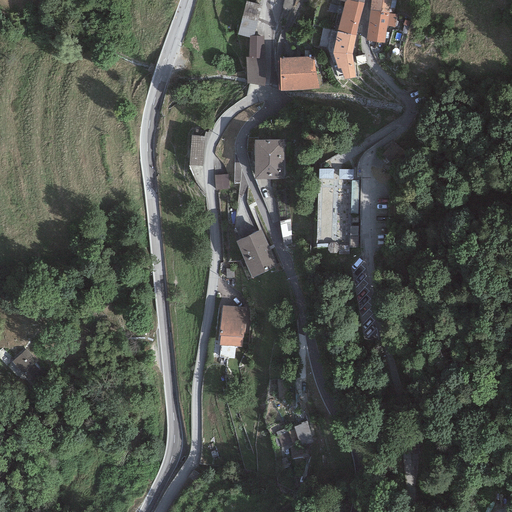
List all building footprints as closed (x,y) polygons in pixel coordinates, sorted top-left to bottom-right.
[(364,4),(349,0),(345,0),(345,2),(337,31),(356,36),(364,4)] [(371,0),(370,10),(389,13),(390,0),(371,0)] [(261,5),(245,1),(237,35),(249,38),(250,36),(254,37),(261,5)] [(366,40),(384,43),(387,26),(395,27),(396,14),(389,14),(389,13),(370,10),(366,40)] [(356,36),(337,31),(333,53),(338,69),(340,68),(344,79),(355,78),(352,54),(356,36)] [(246,58),(247,83),(264,86),(266,76),(264,36),(254,37),(250,36),(249,38),(249,58),(246,58)] [(313,57),(280,58),(280,91),(319,88),(313,57)] [(204,137),(192,135),(188,164),(200,166),(204,137)] [(285,140),(254,140),(254,179),(284,179),(285,140)] [(406,152),(393,141),(382,154),(394,165),(406,152)] [(320,176),(320,248),(356,248),(356,212),(357,212),(356,176),(320,176)] [(231,183),(218,183),(218,197),(231,197),(231,183)] [(290,219),(280,221),(283,244),(292,244),(290,219)] [(261,230),(236,241),(252,278),(277,265),(261,230)] [(234,269),(226,269),(225,277),(234,277),(234,269)] [(246,308),(221,306),(219,335),(220,335),(219,345),(241,347),(242,338),(243,338),(244,334),(246,308)] [(37,362),(26,350),(12,362),(22,374),(37,362)] [(313,442),(306,421),(300,423),(301,425),(294,427),(300,446),(309,443),(313,442)] [(300,446),(294,427),(276,432),(277,436),(273,438),(277,448),(280,447),(282,452),(290,449),(300,446)] [(300,446),(290,449),(292,460),(307,457),(309,443),(300,446)] [(286,457),(281,459),(284,469),(289,467),(286,457)] [(194,469),(188,476),(195,483),(201,476),(194,469)]
